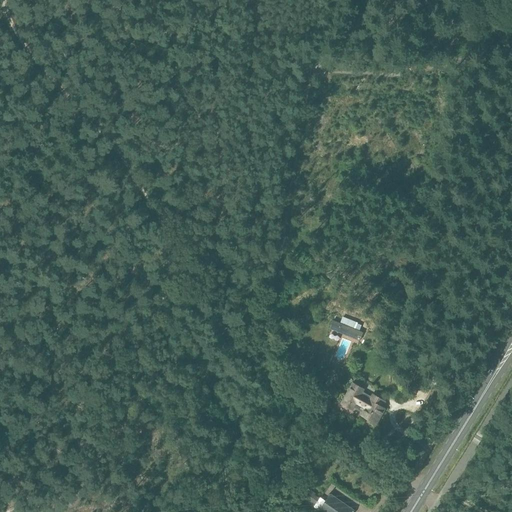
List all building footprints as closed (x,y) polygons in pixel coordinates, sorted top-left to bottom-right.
[(364,332),(341,323),(337,332),(360,341),(364,332)] [(355,409),(361,413),(360,415),(376,424),(385,408),(380,405),(383,400),(373,394),(371,397),(364,393),(365,390),(353,382),(340,405),(353,412),(355,409)] [(428,421),(446,393),(436,387),(418,415),(428,421)] [(316,494),(309,489),(303,497),(315,505),(320,498),(315,495),(316,494)] [(330,494),(319,510),(321,511),(354,511),(355,511),(330,494)]
